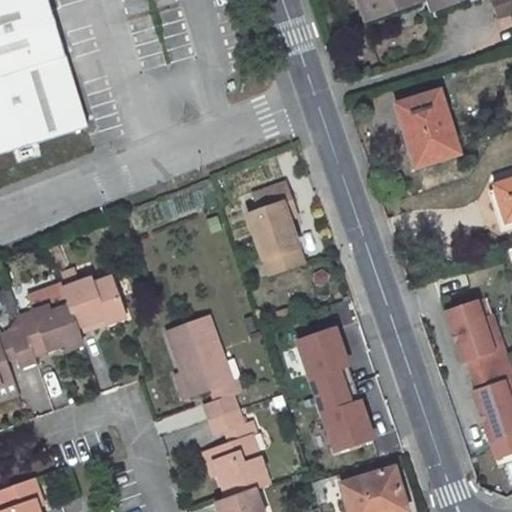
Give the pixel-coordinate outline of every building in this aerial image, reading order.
[(0,0),(0,159),(84,134),(42,0),(0,0)] [(359,0),(367,21),(424,0),(359,0)] [(425,0),(429,11),(463,0),(425,0)] [(511,0),(492,0),(498,15),(511,10),(511,0)] [(397,105),(410,147),(417,145),(423,165),(460,154),(440,92),(397,105)] [(511,180),(495,186),(506,222),(511,219),(511,180)] [(250,220),(265,262),(297,251),(287,222),(295,219),(284,189),(254,200),(260,216),(250,220)] [(270,278),(303,267),(297,251),(265,262),(270,278)] [(92,285),(65,294),(78,332),(106,322),(109,327),(126,321),(114,284),(94,291),(92,285)] [(480,302),(448,312),(464,363),(468,361),(473,376),(510,365),(499,331),(489,334),(485,319),(480,302)] [(70,313),(59,316),(51,319),(48,313),(21,322),(28,341),(34,360),(62,351),(64,357),(71,354),(82,351),(70,313)] [(489,334),(499,331),(494,316),(485,319),(489,334)] [(191,400),(211,394),(219,390),(224,403),(215,406),(204,409),(209,425),(236,416),(231,400),(240,397),(235,384),(231,385),(209,323),(168,336),(183,377),(191,400)] [(289,340),(325,454),(371,440),(357,397),(348,400),(339,370),(346,368),(333,326),(289,340)] [(0,390),(12,386),(6,366),(3,357),(15,353),(18,363),(21,372),(32,368),(36,367),(34,360),(28,341),(24,342),(13,346),(9,336),(0,339),(0,390)] [(3,357),(6,366),(18,363),(15,353),(3,357)] [(511,371),(510,365),(473,376),(478,392),(473,393),(489,444),(511,436),(511,405),(511,402),(511,401),(511,371)] [(191,400),(183,377),(175,380),(183,403),(191,400)] [(12,386),(0,390),(0,399),(15,394),(12,386)] [(211,394),(215,406),(224,403),(219,390),(211,394)] [(209,455),(217,477),(226,502),(267,488),(250,441),(255,440),(250,427),(241,430),(236,416),(209,425),(214,439),(226,435),(235,432),(240,445),(230,448),(209,455)] [(240,445),(235,432),(226,435),(230,448),(240,445)] [(202,457),(210,479),(217,477),(209,455),(202,457)] [(394,469),(343,486),(350,511),(404,511),(407,511),(394,469)] [(39,511),(39,510),(44,508),(37,489),(0,502),(0,507),(1,511),(39,511)] [(260,511),(255,494),(215,507),(216,511),(260,511)]
